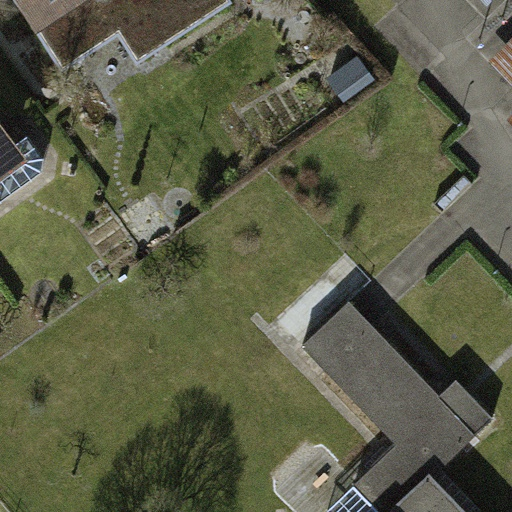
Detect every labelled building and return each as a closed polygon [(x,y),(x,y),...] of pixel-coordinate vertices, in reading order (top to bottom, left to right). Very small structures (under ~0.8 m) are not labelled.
[(225,0),(17,0),(68,72),(118,38),(141,71),(232,9),(225,0)] [(0,187),(33,164),(0,119),(0,187)] [(156,204),(124,225),(150,263),(182,242),(156,204)] [(440,406),(353,315),(310,356),(400,451),(335,511),(397,511),(435,477),(443,470),(493,422),(460,387),(440,406)] [(481,511),(472,502),(453,480),(443,470),(397,511),(481,511)]
